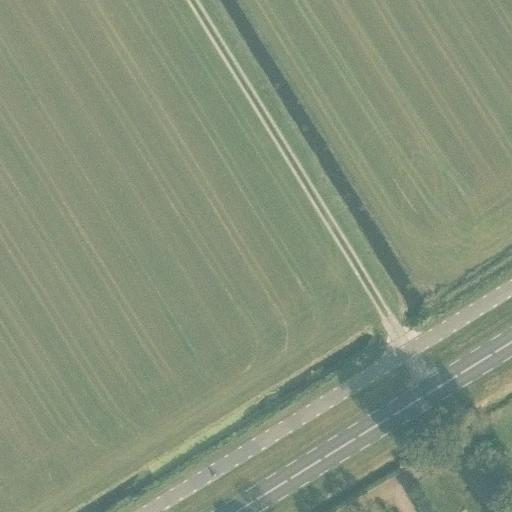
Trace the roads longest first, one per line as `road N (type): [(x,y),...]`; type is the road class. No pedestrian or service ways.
road 1 (unclassified): [(148,511),(511,288)]
road 2 (primary): [(235,511),(511,340)]
